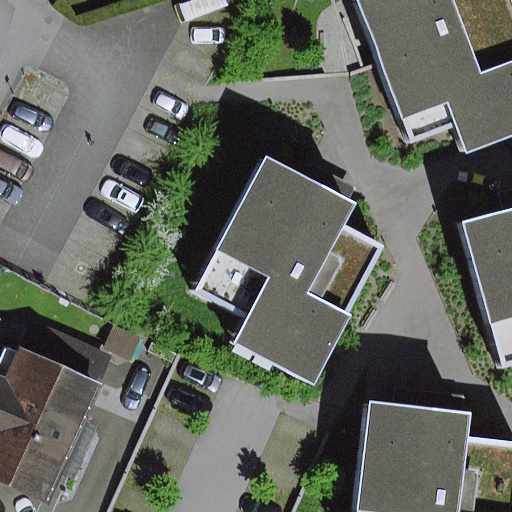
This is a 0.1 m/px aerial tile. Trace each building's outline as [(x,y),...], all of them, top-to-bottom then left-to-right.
[(343,0),(396,135),(439,118),(449,144),(511,120),(511,25),(502,0),(343,0)] [(336,196),(248,150),(180,280),(231,307),(216,335),(292,375),(365,237),(325,216),(336,196)] [(511,193),(445,213),(488,363),(511,355),(511,193)] [(45,511),(101,394),(17,355),(4,382),(0,380),(0,494),(38,511),(45,511)] [(451,404),(353,394),(340,511),(503,511),(511,436),(449,429),(451,404)]
